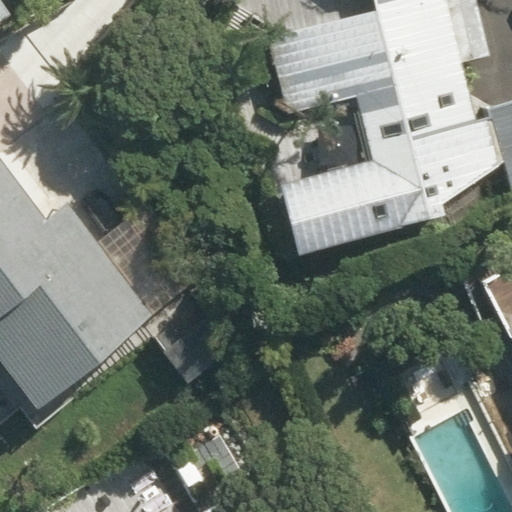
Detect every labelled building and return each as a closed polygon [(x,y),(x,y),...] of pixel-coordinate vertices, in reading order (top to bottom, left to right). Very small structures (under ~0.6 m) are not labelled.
[(350,160),(246,192),(264,263),(511,199),(511,98),(464,111),(454,68),(479,62),(462,0),(349,0),(353,15),(248,42),(266,113),(333,96),(350,160)] [(0,26),(10,18),(0,6),(0,26)] [(0,155),(0,360),(31,402),(148,315),(67,205),(47,220),(0,155)] [(511,417),(505,420),(511,435),(511,259),(469,279),(511,374),(511,417)] [(128,511),(114,486),(66,511),(128,511)]
